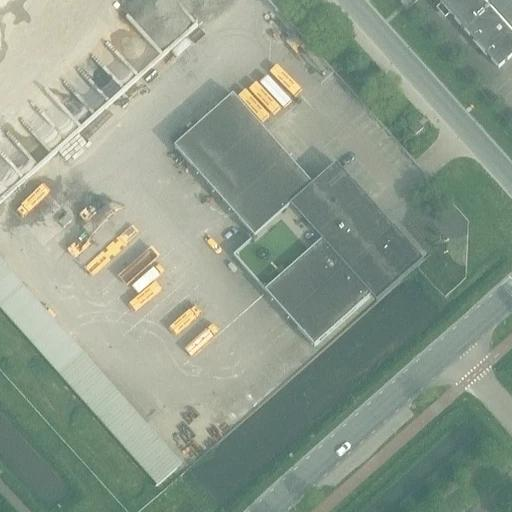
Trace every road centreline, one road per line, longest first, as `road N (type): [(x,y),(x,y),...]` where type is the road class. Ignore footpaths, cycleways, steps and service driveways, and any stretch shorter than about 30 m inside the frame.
road 1 (unknown): [(133,178),(207,249),(214,308),(200,327),(130,375),(50,276)]
road 2 (tertiary): [(259,511),(511,294)]
road 3 (unclassified): [(511,182),(348,0)]
road 4 (unknown): [(0,248),(57,186),(128,140)]
road 5 (unknown): [(131,121),(40,53),(0,40)]
road 6 (unknown): [(226,23),(131,121)]
road 7 (unknown): [(133,178),(50,276)]
